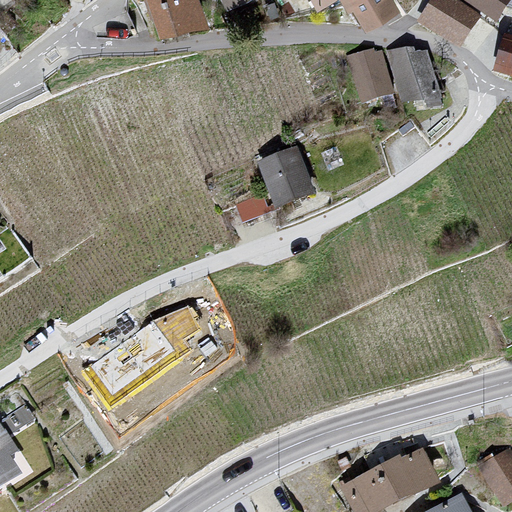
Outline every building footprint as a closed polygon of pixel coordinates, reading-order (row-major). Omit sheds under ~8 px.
[(148,0),(156,33),(207,22),(202,0),(148,0)] [(349,0),(363,26),(401,6),(397,0),(314,0),(318,7),(331,0),(349,0)] [(468,46),(488,11),(468,0),(432,0),(421,20),(468,46)] [(511,0),(471,0),(502,22),(511,8),(511,0)] [(511,73),(511,32),(508,32),(500,71),(511,73)] [(352,50),(360,101),(395,96),(388,45),(352,50)] [(279,207),(320,192),(300,142),(260,157),(279,207)] [(0,490),(22,476),(9,456),(18,451),(0,423),(0,490)] [(508,506),(511,503),(511,445),(510,442),(479,463),(508,506)] [(372,511),(429,487),(411,453),(330,489),(342,511),(372,511)] [(461,511),(454,499),(428,511),(461,511)]
